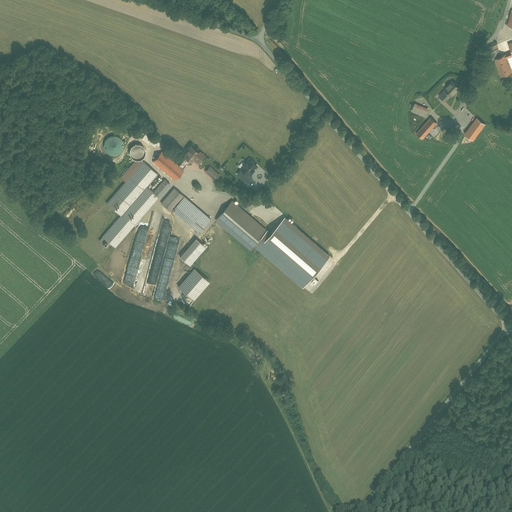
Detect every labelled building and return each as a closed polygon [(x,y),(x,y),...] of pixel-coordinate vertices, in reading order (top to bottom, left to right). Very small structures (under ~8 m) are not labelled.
[(501,56),(497,45),(491,47),(492,51),(489,52),(493,59),(495,59),(501,56)] [(511,55),(511,53),(511,52),(501,56),(495,59),(501,76),(511,71),(511,55),(511,56),(511,55)] [(459,87),(453,81),(439,95),(445,102),(451,96),(452,97),(455,93),(454,92),(459,87)] [(416,100),(412,109),(427,114),(430,106),(416,100)] [(423,123),(417,130),(424,137),(438,121),(431,114),(423,123)] [(486,121),(477,114),(466,129),(475,136),(486,121)] [(443,130),(441,138),(452,141),(454,133),(452,132),(443,130)] [(144,133),(141,139),(154,146),(157,141),(144,133)] [(121,154),(121,136),(104,136),(104,154),(121,154)] [(144,144),(142,142),(139,141),(136,141),(133,143),(131,145),(130,148),(131,151),(132,154),(134,156),(137,157),(140,157),(143,155),(145,153),(146,150),(146,147),(144,144)] [(186,155),(188,157),(191,154),(198,161),(203,155),(196,149),(197,147),(192,143),(187,147),(183,153),(186,155)] [(163,149),(154,159),(175,177),(184,168),(183,166),(179,163),(163,149)] [(186,155),(179,163),(183,166),(187,161),(188,162),(191,160),(188,157),(186,155)] [(159,172),(144,158),(106,199),(122,213),(124,211),(149,183),(159,172)] [(248,175),(257,166),(250,159),(241,168),(242,169),(248,175)] [(210,163),(206,168),(216,178),(221,172),(210,163)] [(248,175),(242,169),(238,174),(248,183),(252,179),(248,175)] [(165,177),(154,188),(159,193),(170,181),(165,177)] [(149,183),(124,211),(136,221),(150,206),(161,194),(159,193),(154,188),(149,183)] [(212,215),(175,184),(162,200),(171,208),(172,206),(200,230),(212,215)] [(233,198),(217,217),(251,247),(257,241),(263,234),(267,229),(252,215),(233,198)] [(187,260),(190,262),(206,244),(201,239),(196,235),(180,254),(187,260)] [(193,302),(209,281),(192,269),(191,271),(190,270),(176,289),(193,302)]
